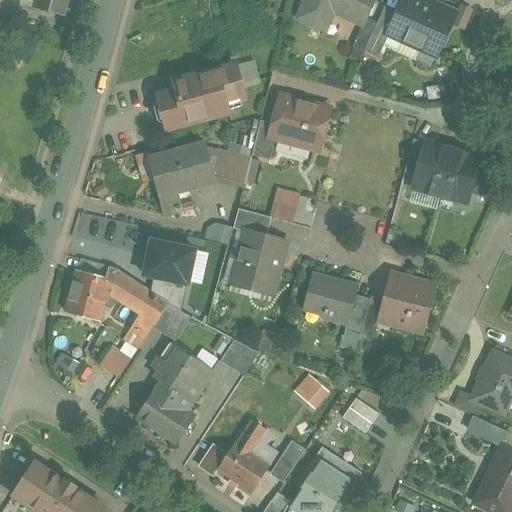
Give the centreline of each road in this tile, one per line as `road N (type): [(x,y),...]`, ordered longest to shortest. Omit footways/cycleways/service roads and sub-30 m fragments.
road 1 (tertiary): [(110,0),(0,361)]
road 2 (residential): [(0,369),(216,511)]
road 3 (residential): [(476,278),(374,511)]
road 4 (residential): [(511,137),(483,79),(487,0)]
road 5 (residential): [(345,239),(476,278)]
